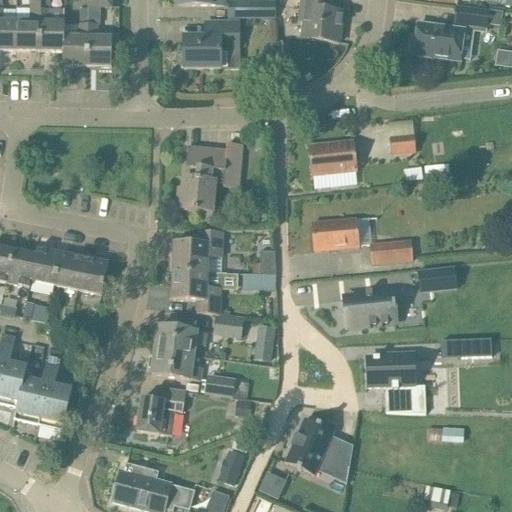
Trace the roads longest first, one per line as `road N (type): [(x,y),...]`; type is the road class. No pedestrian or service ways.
road 1 (residential): [(59,506),(139,239),(26,214),(12,188),(24,115)]
road 2 (residential): [(350,80),(307,106),(274,113),(133,116)]
road 3 (residential): [(511,88),(386,103),(350,80)]
